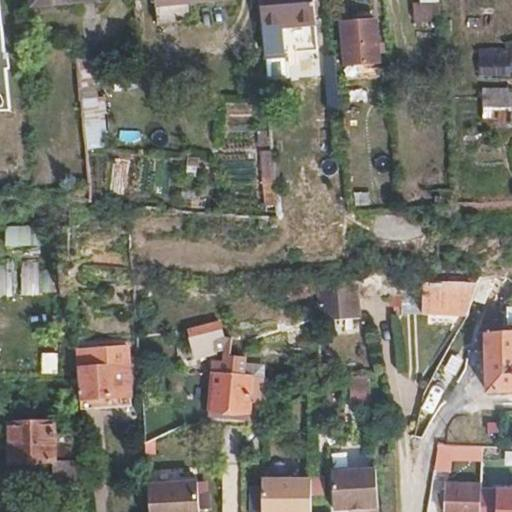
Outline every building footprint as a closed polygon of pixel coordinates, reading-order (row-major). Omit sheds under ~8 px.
[(31,0),(32,8),(99,3),(98,0),(31,0)] [(295,29),(292,0),(258,0),(262,32),(295,29)] [(292,0),(295,29),(314,28),(311,0),(292,0)] [(416,0),(417,21),(441,20),(440,0),(416,0)] [(497,10),(497,0),(472,0),(473,9),(497,10)] [(371,66),(369,23),(340,25),(343,68),(371,66)] [(511,78),(511,50),(501,50),(501,56),(473,56),(472,77),(511,78)] [(106,147),(103,57),(82,58),(85,148),(106,147)] [(506,128),(506,93),(477,93),(477,133),(495,134),(495,128),(506,128)] [(280,213),(279,149),(264,150),(266,213),(280,213)] [(2,226),(2,246),(29,246),(29,226),(2,226)] [(0,262),(0,295),(37,295),(36,260),(18,260),(19,279),(10,279),(10,262),(0,262)] [(359,316),(357,277),(320,279),(322,318),(359,316)] [(424,311),(424,282),(407,282),(406,310),(424,311)] [(474,293),(477,283),(424,282),(424,311),(467,314),(473,295),(474,293)] [(316,295),(316,285),(286,291),(288,301),(316,295)] [(478,299),(474,293),(473,295),(467,314),(474,316),(478,299)] [(217,320),(187,328),(194,353),(212,349),(210,338),(221,335),(217,320)] [(511,324),(491,325),(488,331),(476,333),(477,351),(484,350),(486,392),(511,390),(511,324)] [(129,327),(76,330),(77,345),(89,346),(130,343),(129,327)] [(77,345),(78,361),(89,360),(89,346),(77,345)] [(58,373),(58,352),(42,352),(42,374),(58,373)] [(251,376),(214,374),(212,410),(249,412),(251,376)] [(419,390),(425,394),(429,385),(424,382),(419,390)] [(54,432),(53,421),(10,422),(9,461),(56,460),(56,474),(73,474),(71,433),(54,432)] [(511,444),(437,441),(434,464),(448,465),(449,460),(511,461),(511,444)] [(380,511),(379,467),(335,468),(336,506),(363,505),(362,511),(380,511)] [(312,511),(313,477),(263,477),(263,511),(312,511)] [(193,511),(191,479),(147,482),(148,494),(148,511),(193,511)] [(479,511),(480,485),(445,484),(444,504),(438,504),(437,511),(479,511)] [(511,511),(511,486),(499,486),(498,511),(511,511)] [(497,511),(499,487),(486,487),(484,511),(497,511)]
